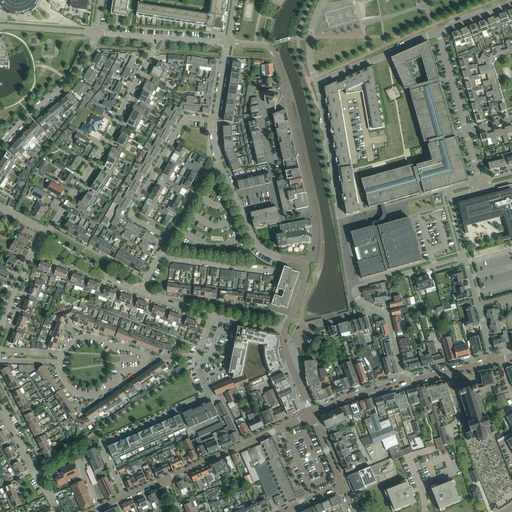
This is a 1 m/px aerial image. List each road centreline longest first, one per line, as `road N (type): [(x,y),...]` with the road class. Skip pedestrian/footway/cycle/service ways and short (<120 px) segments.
road 1 (residential): [(123,497),(101,445),(206,396),(196,360),(213,314)]
road 2 (residential): [(47,232),(99,153),(155,37)]
road 3 (residential): [(304,264),(314,248),(314,215),(273,56)]
road 4 (residential): [(169,238),(131,212),(183,120),(215,121)]
road 5 (residential): [(161,480),(310,414)]
road 6 (residential): [(0,146),(74,74),(95,33)]
road 7 (residential): [(316,85),(340,216)]
road 8 (residential): [(437,30),(316,85)]
road 9 (residential): [(277,273),(158,257)]
road 10 (residential): [(58,511),(0,407)]
road 11 (residential): [(59,362),(68,387),(88,396),(147,359)]
